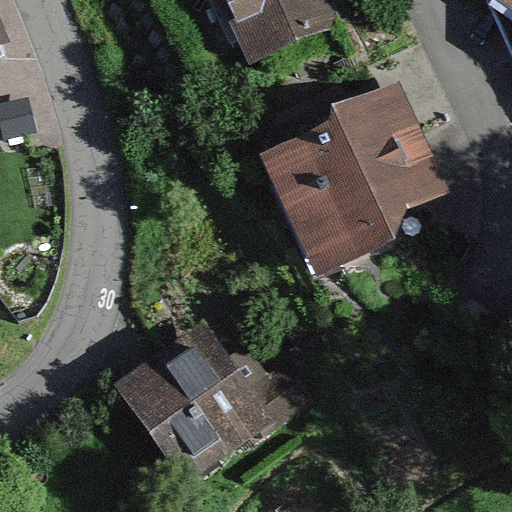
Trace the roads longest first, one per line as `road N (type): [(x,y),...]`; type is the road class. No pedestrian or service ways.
road 1 (residential): [(42,0),(93,153),(95,267),(87,325),(66,364),(36,398),(0,421)]
road 2 (residential): [(511,203),(426,0)]
